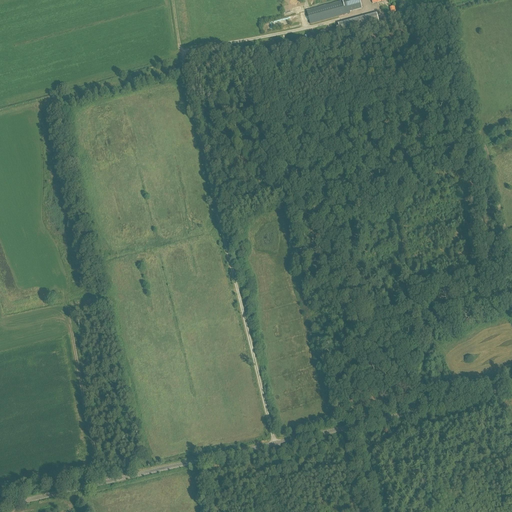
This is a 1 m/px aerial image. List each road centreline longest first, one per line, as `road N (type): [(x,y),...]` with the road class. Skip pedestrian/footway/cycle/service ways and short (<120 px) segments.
road 1 (unclassified): [(0,507),(511,387)]
road 2 (track): [(172,0),(273,443)]
road 3 (track): [(180,50),(312,28),(369,12),(366,0)]
